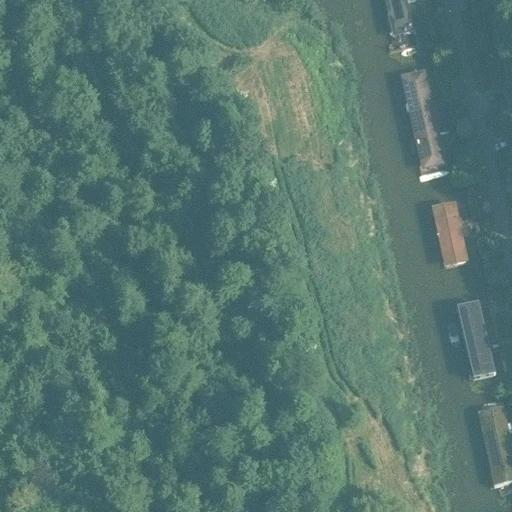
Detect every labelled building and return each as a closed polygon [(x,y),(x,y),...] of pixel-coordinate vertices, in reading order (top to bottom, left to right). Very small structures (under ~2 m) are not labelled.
[(382,0),(395,57),(418,52),(406,0),(382,0)] [(445,163),(426,81),(410,84),(428,167),(445,163)] [(470,265),(456,204),(431,210),(446,270),(470,265)] [(461,316),(473,377),(493,373),(480,312),(461,316)] [(511,486),(511,432),(506,406),(479,413),(497,490),(511,486)]
